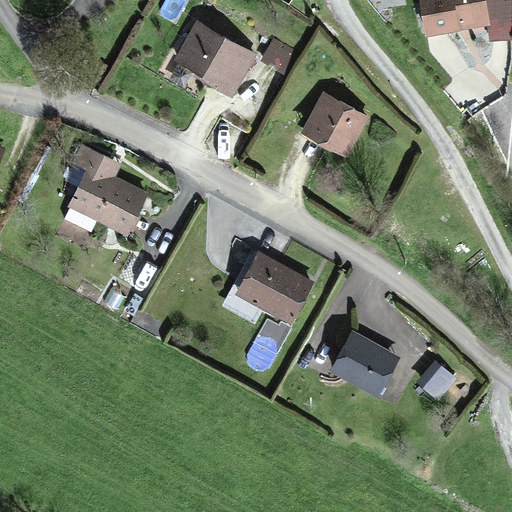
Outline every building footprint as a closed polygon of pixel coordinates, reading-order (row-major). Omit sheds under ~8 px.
[(451,19),(483,13),(480,0),(417,0),(423,30),(452,24),(451,19)] [(451,19),(452,24),(484,18),(483,13),(451,19)] [(250,52),(199,22),(178,57),(216,81),(213,85),(226,93),(250,52)] [(282,71),(294,48),(272,36),(259,58),(282,71)] [(325,94),(305,128),(344,150),(364,116),(325,94)] [(104,174),(113,158),(87,144),(78,160),(92,168),(66,216),(92,231),(99,218),(126,233),(146,196),(113,179),(104,174)] [(104,174),(113,179),(122,162),(113,158),(104,174)] [(257,249),(240,278),(262,290),(256,300),(285,317),(307,279),(257,249)] [(352,332),(332,367),(373,391),(394,357),(352,332)] [(424,385),(438,395),(453,377),(440,365),(424,385)]
